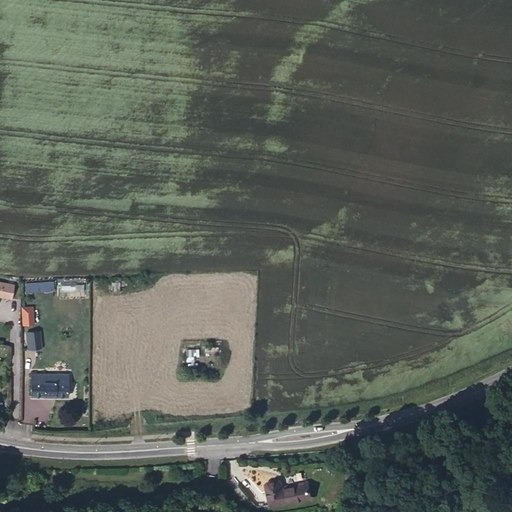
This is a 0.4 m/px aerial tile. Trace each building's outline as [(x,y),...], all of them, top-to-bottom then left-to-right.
[(54,282),(25,283),(25,292),(54,292),(54,282)] [(19,324),(20,324),(29,323),(30,305),(19,305),(19,324)] [(30,329),(24,330),(25,349),(34,348),(34,329),(30,329)] [(39,382),(38,373),(25,373),(25,396),(62,396),(63,383),(39,382)] [(63,373),(38,373),(39,382),(63,383),(63,373)] [(63,383),(62,396),(71,396),(72,382),(63,383)] [(250,489),(250,500),(249,511),(292,511),(292,498),(267,498),(267,496),(268,490),(250,489)]
